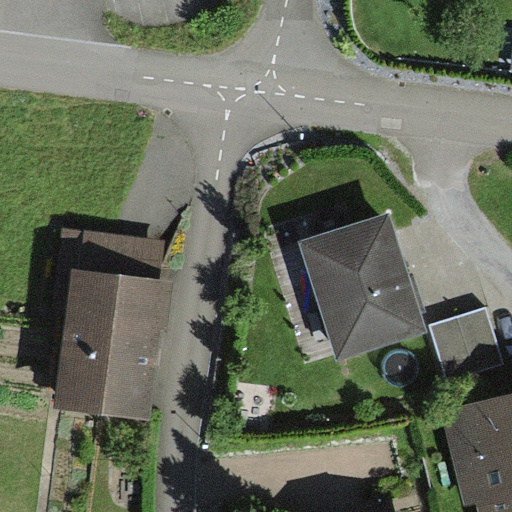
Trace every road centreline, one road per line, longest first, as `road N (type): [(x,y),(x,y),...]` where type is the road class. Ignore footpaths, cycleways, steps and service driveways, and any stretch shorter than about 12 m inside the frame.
road 1 (residential): [(232,88),(182,414),(179,511)]
road 2 (residential): [(511,122),(267,93)]
road 3 (residential): [(232,88),(0,59)]
